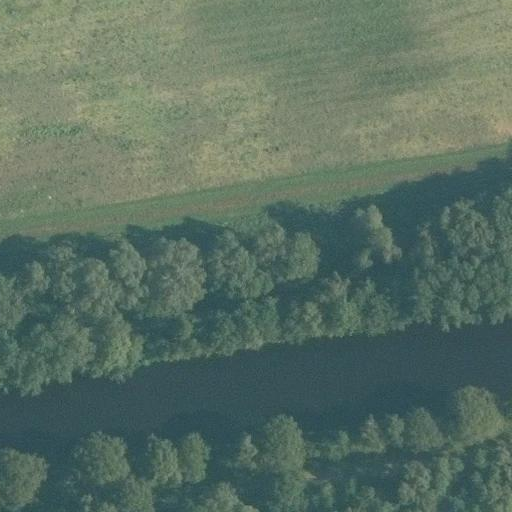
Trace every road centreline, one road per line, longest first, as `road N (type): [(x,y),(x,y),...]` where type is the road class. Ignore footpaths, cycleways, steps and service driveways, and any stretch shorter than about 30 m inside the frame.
road 1 (unclassified): [(0,349),(511,268)]
road 2 (track): [(227,477),(511,434)]
road 3 (track): [(0,511),(227,477)]
